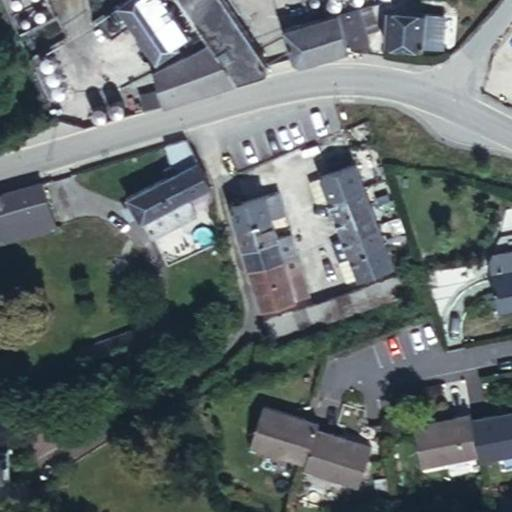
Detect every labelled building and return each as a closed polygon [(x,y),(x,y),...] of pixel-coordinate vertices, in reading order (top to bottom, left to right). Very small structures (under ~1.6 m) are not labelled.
[(193,33),(170,0),(87,0),(91,22),(101,29),(122,5),(160,61),(183,44),(181,41),(193,33)] [(271,60),(230,0),(188,0),(211,39),(155,69),(160,87),(141,92),(147,109),(267,72),(271,67),(271,60)] [(380,27),(372,2),(342,9),(353,47),(371,41),(368,31),(380,27)] [(420,46),(424,9),(385,5),(381,42),(420,46)] [(353,47),(342,9),(308,19),(287,24),(292,46),(295,57),(299,60),(305,62),(353,47)] [(443,48),(446,12),(424,9),(420,46),(443,48)] [(192,179),(177,130),(158,137),(163,154),(173,185),(192,179)] [(173,185),(163,154),(148,159),(152,172),(106,186),(108,192),(100,195),(103,203),(112,200),(115,208),(119,207),(124,222),(179,205),(173,185)] [(390,266),(361,166),(317,179),(323,201),(336,197),(348,235),(335,239),(346,278),(390,266)] [(0,233),(42,220),(39,209),(50,205),(40,171),(0,183),(0,233)] [(276,192),(230,205),(258,304),(303,291),(292,252),(279,256),(269,218),(282,215),(276,192)] [(511,310),(511,273),(465,284),(473,320),(511,310)] [(401,275),(255,320),(261,339),(407,295),(401,275)] [(219,329),(223,318),(226,299),(180,314),(190,344),(210,336),(219,329)] [(73,372),(161,341),(153,319),(66,350),(73,372)] [(304,419),(306,413),(252,393),(237,434),(291,454),(304,419)] [(509,460),(501,418),(454,426),(461,465),(462,469),(509,460)] [(352,437),(304,419),(291,454),(288,461),(340,481),(353,447),(353,442),(352,437)] [(454,426),(454,424),(395,434),(403,475),(461,465),(454,426)] [(0,481),(10,481),(8,447),(0,447),(0,481)]
